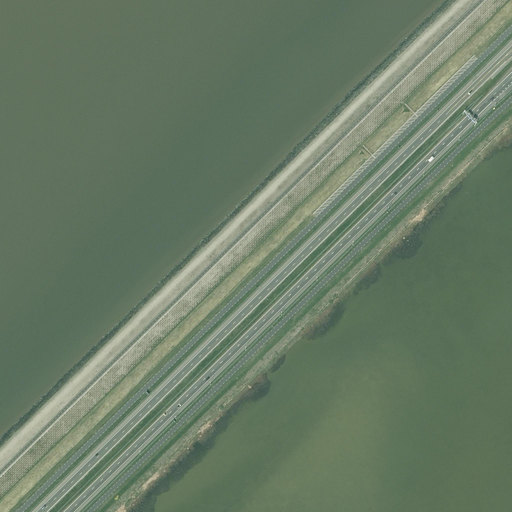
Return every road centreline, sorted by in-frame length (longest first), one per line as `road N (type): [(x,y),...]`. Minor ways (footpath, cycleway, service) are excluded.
road 1 (unclassified): [(19,511),(511,27)]
road 2 (motorway): [(511,49),(41,511)]
road 3 (motorway): [(70,511),(511,76)]
road 4 (unclassified): [(89,511),(511,98)]
